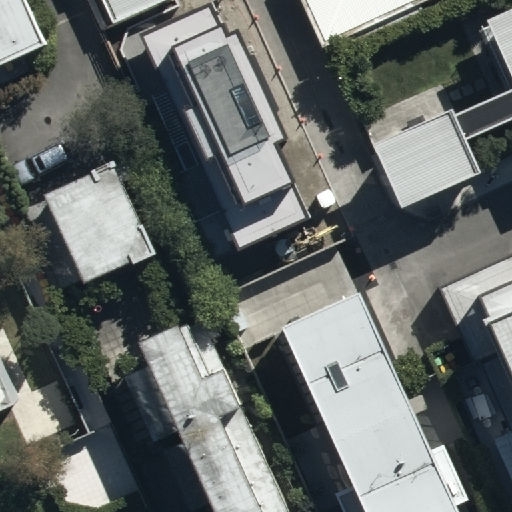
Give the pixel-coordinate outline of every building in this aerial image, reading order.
[(0,0),(0,60),(38,43),(18,0),(0,0)] [(97,0),(108,25),(164,0),(97,0)] [(295,0),(320,50),(429,0),(295,0)] [(511,5),(478,22),(510,91),(448,120),(445,112),(367,147),(396,211),(473,174),(458,142),(510,119),(511,122),(511,5)] [(114,165),(41,198),(78,284),(124,263),(125,267),(155,253),(114,165)] [(510,511),(511,276),(433,312),(463,381),(481,373),(511,442),(511,454),(489,465),(509,511),(510,511)] [(352,292),(275,325),(349,487),(330,495),(337,511),(451,511),(450,507),(485,492),(462,439),(423,456),(352,292)] [(178,323),(138,340),(156,378),(136,388),(195,511),(292,511),(223,367),(201,377),(178,323)] [(0,402),(15,396),(0,362),(0,402)]
